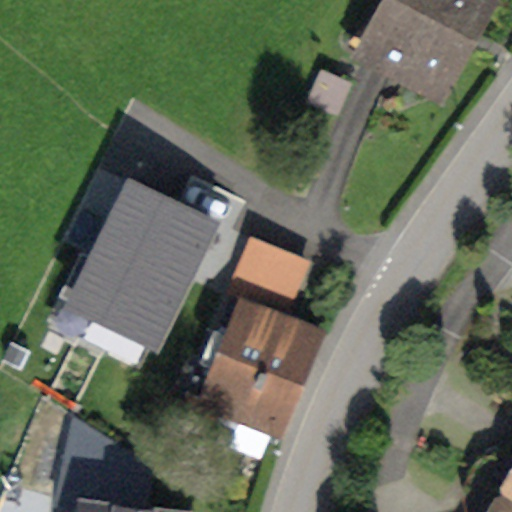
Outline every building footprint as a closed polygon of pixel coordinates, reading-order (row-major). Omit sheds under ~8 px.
[(393,0),(366,49),(437,87),(483,0),(393,0)] [(189,267),(211,223),(132,184),(75,298),(154,337),(189,267)] [(244,303),(203,400),(241,416),(270,429),(279,432),(321,335),(244,303)] [(208,437),(216,417),(183,404),(175,424),(208,437)] [(258,458),(270,429),(241,416),(229,445),(258,458)] [(470,475),(511,498),(511,455),(507,453),(492,457),(478,459),(470,475)] [(511,511),(511,498),(470,475),(460,491),(466,511),(511,511)] [(134,511),(138,484),(95,479),(90,511),(134,511)]
